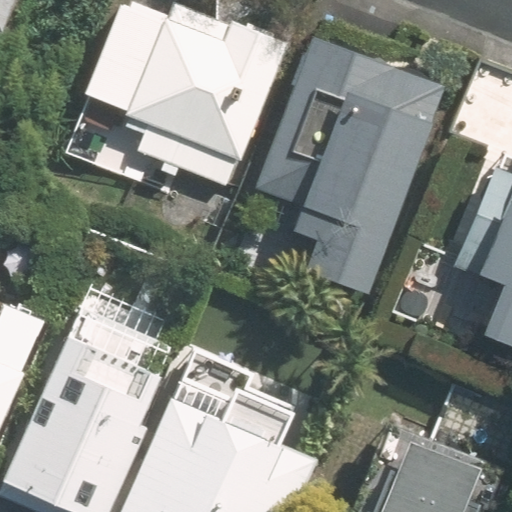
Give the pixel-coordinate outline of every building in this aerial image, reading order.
[(0,0),(0,25),(1,26),(11,0),(0,0)] [(135,148),(225,185),(286,35),(196,0),(172,0),(169,11),(142,0),(121,0),(85,92),(148,117),(135,148)] [(447,89),(308,34),(250,180),(298,198),(286,228),(313,238),(301,267),(367,292),(447,89)] [(511,146),(483,134),(435,248),(506,278),(484,331),(511,342),(511,146)] [(0,404),(37,313),(0,298),(0,404)] [(102,511),(168,356),(130,340),(116,373),(60,350),(7,477),(11,480),(4,498),(37,511),(102,511)] [(285,511),(310,449),(172,394),(125,511),(285,511)] [(469,511),(491,458),(389,418),(356,500),(332,491),(323,511),(469,511)]
